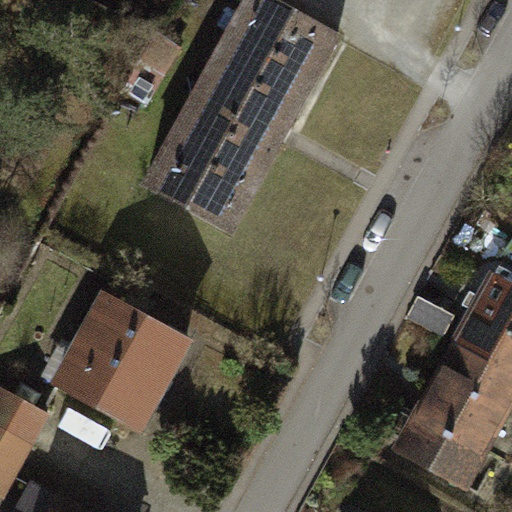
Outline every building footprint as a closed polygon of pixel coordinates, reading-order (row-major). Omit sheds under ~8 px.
[(283,0),(228,0),(140,177),(244,228),(343,30),(283,0)] [(511,292),(505,288),(455,371),(511,404),(511,292)] [(118,297),(69,389),(156,435),(205,344),(118,297)] [(511,404),(455,371),(406,453),(478,496),(511,439),(511,404)] [(0,398),(0,493),(10,498),(47,421),(0,398)]
